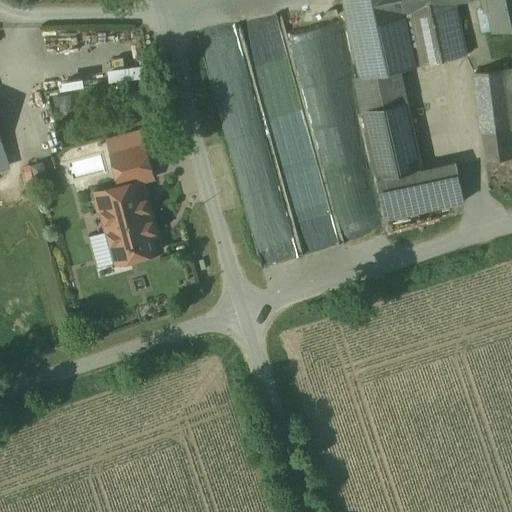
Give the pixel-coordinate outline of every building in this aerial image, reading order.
[(511,0),(346,0),(365,76),(402,68),(468,52),(457,2),(466,0),(485,0),(487,11),(492,9),(497,31),(511,27),(511,0)] [(262,164),(358,140),(356,130),(347,132),(339,99),(333,101),(326,73),(302,79),(303,82),(258,93),(251,67),(236,71),(229,46),(235,45),(231,28),(204,35),(249,215),(273,209),(262,164)] [(359,77),(383,178),(381,178),(390,219),(468,201),(459,161),(425,168),(402,68),(365,76),(359,77)] [(511,101),(508,68),(477,72),(484,132),(486,132),(490,160),(511,157),(511,101)] [(109,138),(113,151),(143,143),(140,130),(109,138)] [(113,151),(122,186),(141,180),(141,182),(153,179),(143,143),(113,151)] [(122,186),(99,192),(100,196),(97,201),(99,210),(104,212),(109,231),(151,219),(141,182),(141,180),(122,186)] [(160,251),(151,219),(109,231),(111,242),(109,247),(111,256),(116,258),(117,262),(160,251)]
